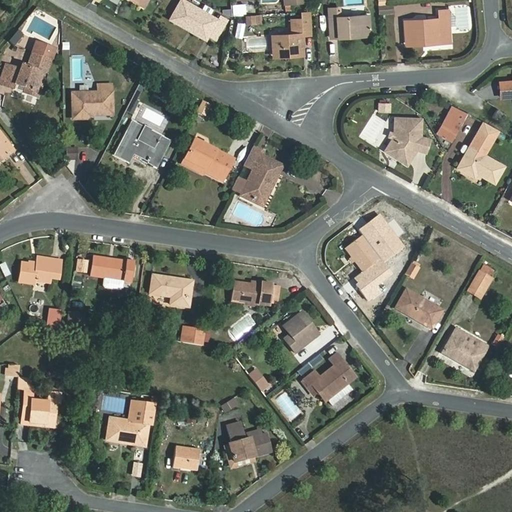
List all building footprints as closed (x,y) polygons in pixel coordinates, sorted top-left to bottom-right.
[(178,19),(209,36),(215,26),(221,29),(226,20),(220,17),(218,20),(182,0),(181,0),(170,20),(176,23),(178,19)] [(393,14),(393,6),(379,7),(379,16),(393,14)] [(348,33),(370,32),(369,14),(342,15),(341,7),(330,8),(333,34),(338,34),(338,38),(349,38),(348,33)] [(439,19),(405,21),(406,41),(422,40),(423,45),(452,44),(450,10),(439,10),(439,19)] [(271,36),(271,53),(292,53),(292,57),(303,57),(303,33),(310,33),(309,12),(299,13),(299,19),(290,20),(291,35),(271,36)] [(178,19),(176,23),(206,40),(209,36),(178,19)] [(215,26),(209,36),(215,39),(221,29),(215,26)] [(16,46),(22,34),(15,30),(9,43),(16,46)] [(20,70),(12,67),(4,86),(13,89),(15,83),(25,87),(36,91),(44,74),(47,75),(53,60),(57,50),(37,43),(34,52),(28,68),(22,66),(20,70)] [(0,84),(4,86),(12,67),(4,63),(0,74),(0,84)] [(36,91),(25,87),(23,94),(37,99),(47,75),(44,74),(36,91)] [(511,79),(503,80),(504,99),(511,98),(511,79)] [(99,84),(99,93),(113,93),(112,84),(99,84)] [(113,93),(99,93),(74,94),(75,119),(93,119),(93,115),(113,115),(113,93)] [(196,112),(205,115),(209,104),(200,101),(196,112)] [(377,101),(376,111),(389,113),(390,102),(377,101)] [(467,116),(454,108),(440,132),(454,140),(467,116)] [(507,114),(499,109),(493,118),(502,124),(507,114)] [(372,114),(359,136),(372,144),(385,122),(372,114)] [(127,158),(131,152),(133,147),(147,155),(150,151),(160,157),(168,140),(132,121),(115,151),(127,158)] [(419,122),(393,121),(392,139),(383,154),(405,168),(414,153),(418,147),(418,140),(419,122)] [(483,123),(480,130),(494,138),(498,132),(483,123)] [(494,138),(480,130),(458,169),(478,180),(480,176),(497,185),(507,167),(485,155),(494,138)] [(0,159),(2,162),(14,153),(0,135),(0,159)] [(206,168),(205,171),(223,180),(234,157),(194,137),(185,157),(206,168)] [(423,156),(427,142),(418,140),(418,147),(414,153),(423,156)] [(240,196),(258,205),(265,191),(270,193),(284,165),(263,153),(264,150),(254,145),(243,165),(253,171),(240,196)] [(76,147),(62,149),(63,161),(77,160),(76,147)] [(133,147),(131,152),(155,165),(160,157),(150,151),(147,155),(133,147)] [(203,173),(205,171),(206,168),(185,157),(182,162),(203,173)] [(265,191),(258,205),(262,208),(270,193),(265,191)] [(417,227),(403,249),(412,254),(426,232),(417,227)] [(382,261),(364,238),(346,252),(364,275),(382,261)] [(38,257),(37,264),(51,266),(52,259),(38,257)] [(135,265),(94,258),(91,277),(106,279),(126,282),(133,283),(135,265)] [(51,266),(37,264),(21,262),(18,282),(33,284),(34,280),(49,283),(49,276),(57,277),(59,260),(52,259),(51,266)] [(89,263),(81,262),(80,271),(88,272),(89,263)] [(4,263),(0,264),(0,268),(4,277),(9,274),(4,263)] [(409,263),(403,275),(412,280),(418,268),(409,263)] [(483,264),(479,271),(492,278),(496,271),(483,264)] [(479,271),(478,271),(466,292),(481,300),(492,278),(479,271)] [(194,282),(154,276),(151,294),(172,298),(171,305),(190,308),(194,282)] [(126,282),(106,279),(105,287),(107,289),(122,292),(125,290),(126,282)] [(271,305),(274,288),(274,286),(263,284),(263,287),(235,282),(231,303),(259,307),(260,303),(271,305)] [(281,289),(274,288),(271,305),(279,307),(281,289)] [(446,313),(409,293),(399,311),(436,333),(446,313)] [(294,355),(316,337),(308,327),(312,324),(302,311),(282,326),(290,336),(283,341),(294,355)] [(62,316),(52,314),(49,330),(60,332),(62,316)] [(88,316),(71,314),(70,329),(91,331),(91,326),(87,325),(88,316)] [(235,341),(258,327),(249,314),(227,328),(235,341)] [(308,327),(316,337),(319,334),(312,324),(308,327)] [(149,328),(137,326),(135,336),(148,338),(149,328)] [(475,374),(485,355),(467,343),(471,336),(458,328),(442,354),(475,374)] [(187,330),(185,344),(206,347),(207,333),(187,330)] [(503,339),(497,335),(491,345),(498,349),(503,339)] [(467,343),(485,355),(490,347),(471,336),(467,343)] [(320,380),(316,373),(303,383),(308,390),(311,388),(318,396),(319,398),(321,396),(327,403),(348,387),(358,380),(339,356),(330,362),(335,369),(320,380)] [(5,365),(4,376),(16,377),(17,366),(5,365)] [(250,376),(253,380),(260,375),(257,371),(250,376)] [(260,375),(253,380),(259,388),(266,383),(260,375)] [(266,383),(259,388),(262,392),(269,387),(266,383)] [(328,403),(333,408),(353,394),(348,387),(328,403)] [(308,390),(307,391),(314,399),(318,396),(311,388),(308,390)] [(274,400),(290,422),(302,413),(285,391),(274,400)] [(24,393),(22,424),(54,427),(55,406),(34,403),(34,394),(24,393)] [(319,398),(325,405),(327,403),(321,396),(319,398)] [(226,411),(237,406),(234,399),(223,404),(226,411)] [(130,403),(128,420),(136,421),(138,404),(130,403)] [(136,421),(128,420),(112,418),(108,442),(146,448),(150,426),(152,426),(154,406),(138,404),(136,421)] [(228,445),(234,465),(254,459),(272,453),(267,435),(252,438),(250,434),(244,436),(240,425),(225,430),(231,444),(228,445)] [(200,453),(175,449),(172,469),(197,473),(200,453)] [(254,459),(234,465),(232,465),(234,471),(256,465),(254,459)]
